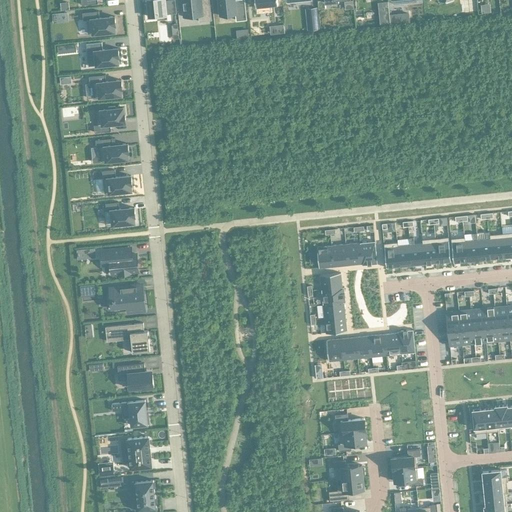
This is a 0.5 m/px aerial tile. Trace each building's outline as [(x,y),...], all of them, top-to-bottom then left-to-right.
[(164,0),(146,0),(148,17),(156,16),(156,20),(167,19),(166,14),(176,13),(174,0),(168,0),(165,0),(164,0)] [(181,0),(183,17),(198,16),(198,22),(211,21),(209,5),(205,5),(204,0),(181,0)] [(234,0),(217,0),(219,16),(236,14),(237,24),(246,23),(243,0),(236,0),(234,0)] [(352,1),(344,2),(345,10),(353,9),(352,1)] [(386,3),(378,4),(380,23),(388,23),(386,3)] [(97,11),(82,13),(83,20),(86,20),(88,34),(100,33),(100,35),(107,34),(107,32),(115,32),(114,26),(115,25),(115,24),(114,17),(99,18),(98,11),(97,11)] [(67,12),(59,13),(60,23),(68,22),(67,12)] [(408,13),(389,15),(390,24),(409,22),(408,13)] [(283,25),(274,26),(275,34),(284,33),(283,25)] [(247,29),(236,31),(236,38),(248,37),(247,29)] [(101,43),(89,44),(89,51),(94,51),(96,66),(103,65),(103,67),(110,66),(110,64),(118,63),(117,57),(118,57),(117,48),(102,50),(101,43)] [(57,46),(57,53),(76,52),(75,44),(57,46)] [(105,75),(88,76),(89,84),(93,84),(94,98),(106,97),(107,99),(114,98),(113,96),(121,95),(120,89),(122,89),(121,80),(105,82),(105,75)] [(97,125),(93,125),(94,133),(110,131),(110,124),(125,123),(124,114),(123,114),(122,108),(115,109),(115,106),(107,107),(108,109),(96,110),(97,125)] [(111,138),(95,140),(96,148),(99,147),(101,162),(113,160),(113,163),(120,162),(120,160),(128,159),(127,153),(128,153),(127,144),(115,145),(112,145),(111,138)] [(114,170),(102,172),(104,193),(116,192),(116,194),(123,194),(123,191),(131,191),(130,185),(131,185),(130,176),(115,177),(114,170)] [(118,202),(105,203),(106,211),(111,211),(112,225),(119,224),(120,226),(127,225),(126,223),(134,223),(133,217),(135,216),(134,208),(118,209),(118,202)] [(486,239),(477,240),(479,260),(492,259),(489,235),(489,232),(485,232),(486,239)] [(511,232),(502,234),(504,258),(511,257),(511,232)] [(464,237),(466,262),(479,260),(477,240),(476,233),(472,234),(473,240),(465,241),(464,237)] [(502,234),(489,235),(492,259),(504,258),(502,234)] [(448,237),(435,238),(437,263),(450,261),(448,237)] [(464,237),(451,239),(453,263),(466,262),(464,237)] [(413,238),(409,238),(410,245),(412,265),(425,264),(422,240),(422,243),(414,244),(413,238)] [(435,238),(422,240),(425,264),(437,263),(435,238)] [(375,241),(360,243),(362,265),(377,264),(375,241)] [(397,242),(383,244),(386,268),(399,267),(397,242)] [(397,242),(399,267),(412,265),(410,245),(397,246),(397,242)] [(360,243),(345,244),(348,265),(361,264),(362,265),(360,243)] [(345,244),(331,246),(333,266),(348,265),(345,244)] [(331,246),(316,247),(318,268),(333,266),(331,246)] [(105,251),(107,265),(111,264),(112,274),(119,273),(119,275),(130,273),(130,272),(137,271),(136,254),(131,255),(130,248),(105,251)] [(340,273),(319,275),(321,290),(344,287),(342,287),(340,273)] [(114,304),(126,302),(127,313),(144,311),(142,292),(136,293),(136,285),(113,288),(113,291),(108,292),(108,293),(113,292),(114,298),(112,298),(113,301),(114,301),(114,304)] [(344,287),(321,290),(322,304),(345,302),(344,287)] [(345,302),(322,304),(324,319),(345,317),(343,303),(345,302)] [(506,306),(494,308),(496,324),(508,323),(506,306)] [(487,308),(482,309),(484,325),(496,324),(494,308),(493,308),(493,307),(487,308)] [(482,309),(470,310),(472,327),(484,325),(482,309)] [(464,311),(458,311),(460,328),(472,327),(470,310),(464,311)] [(458,311),(446,313),(448,329),(460,328),(458,311)] [(345,317),(324,319),(325,333),(346,331),(345,317)] [(146,334),(148,334),(147,331),(143,331),(143,323),(105,327),(106,342),(115,341),(114,335),(120,334),(121,338),(130,337),(132,351),(130,352),(149,350),(148,338),(147,338),(146,334)] [(508,323),(496,324),(498,341),(510,339),(508,323)] [(496,324),(484,325),(486,342),(498,341),(496,324)] [(484,325),(472,327),(474,343),(475,343),(475,344),(481,343),(481,342),(486,342),(484,325)] [(472,327),(460,328),(462,344),(474,343),(472,327)] [(460,328),(448,329),(450,346),(462,344),(460,328)] [(412,330),(398,331),(400,354),(415,352),(413,330),(412,330)] [(397,333),(384,334),(386,355),(400,354),(398,331),(397,331),(397,333)] [(384,334),(369,336),(371,357),(386,355),(384,334)] [(369,336),(355,337),(357,358),(371,357),(369,336)] [(355,337),(340,339),(343,360),(357,358),(355,337)] [(340,339),(326,340),(328,361),(343,360),(340,339)] [(416,362),(401,363),(402,370),(416,368),(416,362)] [(154,387),(153,387),(151,370),(144,371),(144,363),(117,366),(118,374),(127,373),(129,389),(142,387),(143,389),(143,388),(154,387)] [(112,411),(129,410),(131,426),(147,424),(145,400),(111,404),(112,411)] [(496,406),(495,406),(497,431),(498,431),(498,429),(509,428),(506,405),(496,406)] [(495,408),(484,409),(486,432),(497,431),(495,406),(494,406),(495,408)] [(484,409),(472,410),(474,433),(486,432),(484,409)] [(347,414),(335,415),(335,422),(337,422),(339,433),(365,430),(364,418),(348,420),(347,414)] [(340,444),(338,444),(338,451),(351,450),(350,444),(366,442),(365,430),(339,433),(339,438),(340,444)] [(122,454),(129,453),(130,468),(151,466),(148,436),(127,439),(128,444),(121,445),(122,454)] [(400,457),(392,458),(393,470),(417,467),(415,456),(420,456),(419,448),(407,450),(407,456),(400,457)] [(345,460),(332,461),(333,469),(335,468),(336,480),(341,479),(362,477),(362,475),(364,474),(363,467),(361,467),(361,465),(345,467),(345,460)] [(112,462),(98,464),(100,475),(113,474),(112,462)] [(417,467),(393,470),(393,476),(394,481),(410,480),(411,486),(423,485),(422,478),(418,478),(417,467)] [(500,470),(482,472),(483,484),(507,481),(507,477),(501,477),(500,470)] [(122,477),(108,478),(109,486),(123,485),(122,477)] [(337,491),(328,491),(329,501),(349,499),(348,490),(364,489),(362,477),(341,479),(342,485),(337,485),(337,491)] [(137,500),(130,500),(131,509),(137,509),(138,510),(155,508),(153,480),(135,482),(137,500)] [(507,481),(483,484),(484,495),(507,493),(506,482),(507,482),(507,481)] [(485,506),(483,506),(483,507),(506,504),(505,494),(507,493),(484,495),(485,506)]
